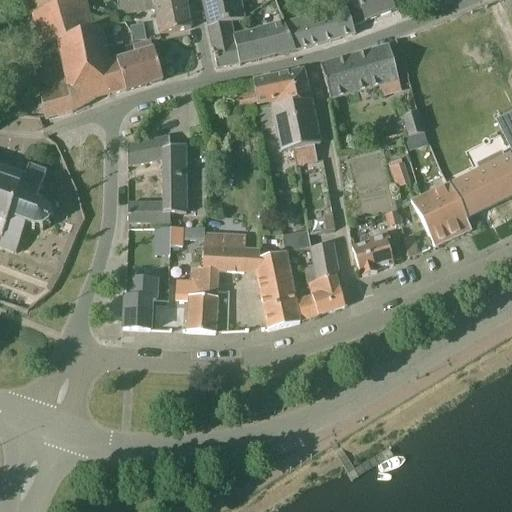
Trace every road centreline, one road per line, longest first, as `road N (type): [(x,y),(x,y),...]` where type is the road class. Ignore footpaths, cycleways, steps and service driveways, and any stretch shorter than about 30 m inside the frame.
road 1 (residential): [(47,426),(163,447),(261,438),(344,408),(511,304)]
road 2 (residential): [(77,360),(236,362),(358,327)]
road 3 (residential): [(358,327),(310,61)]
road 4 (residential): [(77,360),(108,229),(113,108)]
road 5 (residential): [(310,61),(471,0)]
road 6 (residential): [(358,327),(511,255)]
